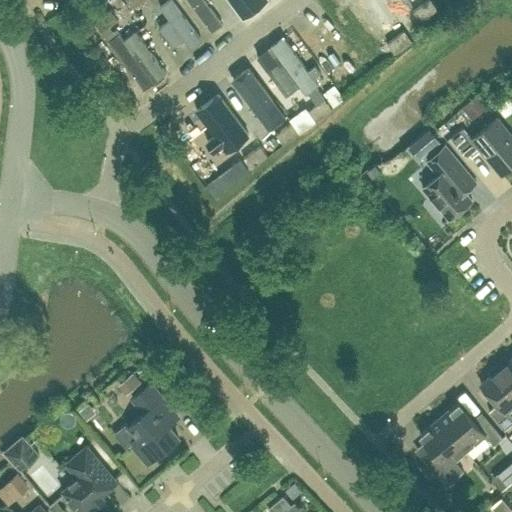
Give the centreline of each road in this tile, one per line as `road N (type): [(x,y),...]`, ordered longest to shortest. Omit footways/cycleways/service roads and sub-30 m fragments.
road 1 (unclassified): [(382,511),(137,236),(104,213)]
road 2 (residential): [(104,213),(121,134),(296,0)]
road 3 (unclassified): [(11,195),(22,96),(0,23)]
road 4 (residential): [(391,428),(511,324)]
